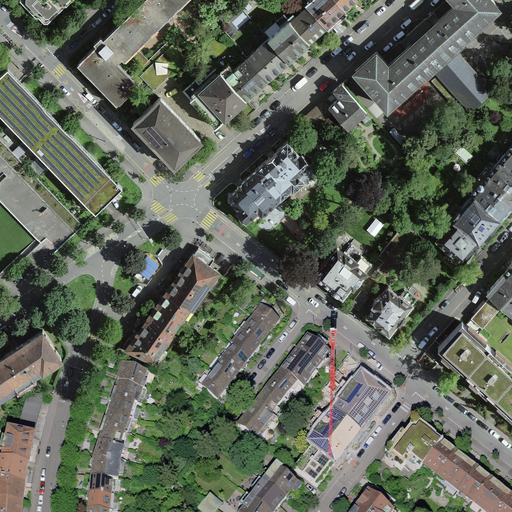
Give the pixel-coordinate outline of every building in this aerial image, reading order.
[(24,0),(25,2),(31,9),(30,10),(36,16),(39,16),(44,22),(47,22),(65,5),(70,0),(24,0)] [(98,38),(94,42),(96,44),(115,64),(117,62),(122,57),(124,59),(132,52),(143,64),(131,76),(129,78),(136,86),(144,78),(155,89),(187,58),(176,47),(184,40),(176,32),(149,59),(137,47),(186,0),(142,0),(103,38),(101,35),(98,38)] [(335,0),(305,0),(305,1),(308,5),(327,26),(332,22),(345,10),(335,0)] [(335,0),(345,10),(350,5),(352,3),(352,4),(356,0),(335,0)] [(388,65),(377,52),(356,70),(388,106),(426,72),(426,73),(434,66),(471,108),(469,109),(470,110),(493,89),(492,88),(492,89),(491,88),(490,88),(454,48),(461,42),(461,41),(499,7),(492,0),(454,0),(458,3),(433,26),(432,25),(432,26),(427,20),(426,18),(412,31),(407,35),(408,37),(409,37),(414,42),(413,42),(414,43),(388,65)] [(293,13),(288,18),(289,19),(309,42),(314,38),(327,26),(308,5),(296,16),(293,13)] [(309,42),(289,19),(289,20),(284,14),(276,21),(281,26),(269,38),(289,60),(294,55),(309,42)] [(289,60),(269,38),(256,49),(251,44),(243,50),(248,56),(268,79),(274,74),(289,60)] [(96,44),(79,60),(80,61),(77,63),(92,79),(117,104),(119,102),(136,86),(129,78),(131,76),(117,62),(115,64),(96,44)] [(235,68),(230,63),(230,61),(228,61),(228,62),(220,70),(246,99),(252,93),(268,79),(248,56),(235,68)] [(184,89),(216,125),(225,118),(246,99),(220,70),(217,66),(199,82),(196,78),(184,89)] [(0,113),(95,212),(105,203),(122,187),(27,89),(8,67),(0,74),(0,113)] [(360,116),(365,121),(372,116),(342,83),(334,90),(340,96),(333,103),(329,106),(323,99),(303,118),(315,131),(335,113),(347,127),(360,116)] [(144,111),(133,121),(146,134),(175,164),(185,154),(186,155),(194,147),(193,146),(201,138),(160,95),(152,103),(151,102),(143,110),(144,111)] [(0,199),(52,254),(83,224),(0,137),(0,199)] [(308,182),(316,174),(316,170),(311,164),(312,163),(310,161),(310,156),(309,155),(304,155),(302,152),(300,154),(288,140),(267,159),(255,169),(256,170),(255,171),(280,198),(291,188),(293,190),(296,188),(297,188),(302,183),(301,183),(303,181),(308,182)] [(511,157),(506,152),(494,165),(511,180),(511,157)] [(490,170),(486,166),(479,175),(511,203),(511,180),(494,165),(490,170)] [(229,193),(229,201),(232,201),(239,209),(238,210),(253,227),(265,216),(263,213),(280,198),(255,171),(240,184),(237,187),(239,188),(233,193),(229,193)] [(473,193),(502,218),(505,214),(511,205),(511,203),(479,175),(472,183),(476,186),(471,191),(473,193)] [(451,217),(480,242),(485,237),(502,218),(473,193),(461,207),(456,202),(447,213),(451,217)] [(473,251),(480,242),(451,217),(445,224),(442,220),(431,233),(446,247),(446,251),(450,254),(454,254),(463,262),(465,260),(468,257),(473,251)] [(377,268),(385,275),(417,233),(404,222),(377,256),(383,260),(377,268)] [(210,254),(199,246),(178,276),(168,290),(190,306),(192,308),(207,287),(215,292),(226,277),(205,262),(210,255),(210,254)] [(337,247),(316,275),(324,281),(331,287),(332,292),(336,296),(341,295),(343,296),(351,285),(354,287),(372,263),(361,255),(357,260),(345,251),(343,252),(337,247)] [(302,265),(308,270),(320,254),(314,249),(302,265)] [(511,312),(511,279),(504,272),(493,284),(487,291),(491,294),(502,304),(511,313),(511,312)] [(402,323),(406,318),(405,314),(406,314),(405,313),(418,297),(404,286),(399,292),(399,293),(389,285),(381,294),(372,304),(375,306),(367,315),(376,322),(376,323),(379,325),(390,334),(397,323),(398,324),(398,323),(402,323)] [(190,306),(168,290),(161,300),(158,304),(181,319),(190,306)] [(368,296),(361,290),(351,303),(358,309),(368,296)] [(491,334),(483,326),(502,304),(491,294),(465,324),(462,321),(438,347),(449,356),(466,372),(490,346),(485,342),(491,334)] [(245,295),(237,306),(243,311),(251,300),(245,295)] [(256,308),(252,313),(256,315),(253,319),(270,333),(283,317),(276,307),(274,310),(270,306),(265,303),(260,310),(256,308)] [(149,317),(171,333),(181,319),(158,304),(151,314),(149,317)] [(139,331),(162,348),(172,334),(171,333),(149,317),(142,327),(139,331)] [(270,333),(253,319),(242,332),(260,346),(263,343),(270,333)] [(43,370),(61,358),(43,330),(24,342),(16,347),(32,372),(41,366),(43,370)] [(152,359),(155,359),(162,348),(139,331),(135,337),(134,339),(129,336),(124,344),(131,349),(152,359)] [(252,356),(260,346),(242,332),(232,346),(233,347),(249,360),(252,356)] [(308,337),(299,348),(299,347),(294,353),(290,359),(291,359),(282,370),(297,382),(304,387),(330,353),(325,350),(328,346),(319,338),(316,342),(308,337)] [(511,366),(490,346),(466,372),(477,382),(494,397),(511,377),(511,366)] [(0,357),(0,360),(15,383),(32,372),(16,347),(3,355),(0,357)] [(240,371),(241,369),(243,370),(247,365),(246,364),(249,360),(233,347),(228,353),(227,351),(221,359),(239,373),(240,371)] [(239,373),(221,359),(215,367),(216,368),(212,374),(228,387),(231,383),(232,383),(237,378),(236,377),(239,373)] [(0,392),(15,383),(0,360),(0,392)] [(144,390),(146,383),(143,382),(146,372),(120,363),(116,374),(120,376),(119,377),(118,381),(142,390),(144,390)] [(271,384),(269,387),(284,399),(297,382),(282,370),(279,375),(277,374),(273,380),(274,381),(271,384)] [(199,386),(217,400),(220,397),(220,396),(222,397),(226,391),(225,390),(228,387),(212,374),(210,372),(199,386)] [(505,407),(511,414),(511,377),(494,397),(505,407)] [(340,405),(334,413),(360,433),(375,414),(387,398),(384,395),(385,393),(378,388),(377,390),(362,378),(355,387),(357,389),(343,407),(340,405)] [(113,396),(137,405),(142,390),(118,381),(114,393),(113,396)] [(271,415),(284,399),(269,387),(264,393),(263,392),(258,398),(259,399),(258,401),(256,403),(271,415)] [(108,411),(132,420),(137,405),(113,396),(109,407),(108,411)] [(41,407),(43,401),(27,397),(25,404),(41,409),(41,407)] [(254,406),(253,408),(250,406),(243,414),(246,417),(238,427),(254,439),(265,447),(273,436),(268,432),(270,429),(274,428),(278,424),(278,420),(271,415),(256,403),(254,406)] [(25,404),(23,411),(39,416),(39,413),(41,409),(25,404)] [(23,411),(21,419),(37,423),(37,421),(39,416),(23,411)] [(132,420),(108,411),(104,423),(103,426),(127,435),(132,420)] [(309,445),(313,448),(335,465),(337,462),(339,463),(344,457),(342,455),(349,447),(360,433),(334,413),(328,421),(330,423),(318,439),(316,437),(309,445)] [(35,428),(37,423),(21,419),(19,426),(35,430),(35,428)] [(400,442),(397,440),(385,455),(396,463),(395,465),(401,470),(408,461),(420,471),(421,470),(442,442),(435,437),(436,436),(422,425),(416,421),(400,442)] [(2,448),(0,456),(4,456),(2,462),(27,467),(29,459),(35,430),(19,426),(17,434),(8,432),(5,449),(2,448)] [(101,439),(100,442),(122,449),(127,435),(103,426),(101,433),(102,434),(101,439)] [(254,439),(249,445),(260,455),(266,448),(265,447),(254,439)] [(124,450),(122,449),(100,442),(97,451),(95,455),(121,460),(124,450)] [(430,477),(432,474),(437,478),(456,454),(446,446),(442,442),(421,470),(430,477)] [(294,470),(317,487),(329,472),(335,465),(313,448),(303,460),(302,459),(294,470)] [(437,478),(449,487),(444,493),(454,500),(456,497),(477,470),(461,458),(456,454),(437,478)] [(90,465),(91,466),(91,467),(92,468),(93,468),(92,474),(92,478),(116,481),(118,481),(121,460),(95,455),(94,459),(93,460),(92,460),(91,461),(90,462),(90,463),(90,464),(90,465)] [(2,462),(0,461),(0,483),(24,486),(25,481),(27,467),(2,462)] [(266,470),(259,479),(285,499),(289,495),(292,491),(296,494),(302,486),(276,466),(270,474),(266,470)] [(477,470),(456,497),(470,508),(491,481),(481,473),(477,470)] [(91,487),(89,486),(88,493),(114,496),(116,481),(92,478),(91,483),(91,487)] [(275,511),(276,511),(285,499),(259,479),(252,488),(256,492),(251,498),(268,511),(275,511)] [(468,511),(469,511),(500,511),(511,497),(511,496),(496,485),(491,481),(470,508),(468,511)] [(0,504),(22,506),(22,501),(24,486),(0,483),(0,504)] [(162,493),(173,494),(174,487),(163,486),(162,493)] [(357,507),(362,511),(393,511),(386,506),(392,498),(380,489),(374,496),(369,492),(368,493),(366,492),(360,499),(362,501),(359,504),(357,507)] [(87,501),(89,501),(89,506),(88,509),(112,511),(113,503),(118,504),(119,497),(114,496),(88,493),(87,501)] [(205,502),(217,511),(222,504),(210,495),(205,502)] [(268,511),(251,498),(247,495),(239,504),(244,507),(240,511),(268,511)] [(511,511),(511,497),(500,511),(511,511)] [(202,511),(215,511),(217,511),(205,502),(204,501),(198,508),(202,511)]
